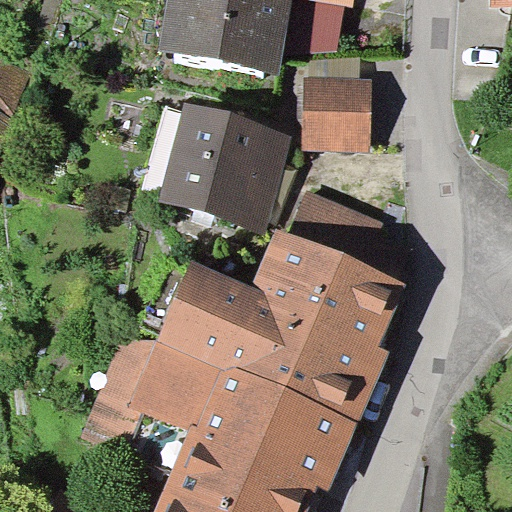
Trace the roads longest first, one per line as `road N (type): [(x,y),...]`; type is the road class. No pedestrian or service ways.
road 1 (residential): [(474,267),(446,221),(434,151),(429,93),(437,0)]
road 2 (residential): [(370,511),(474,267)]
